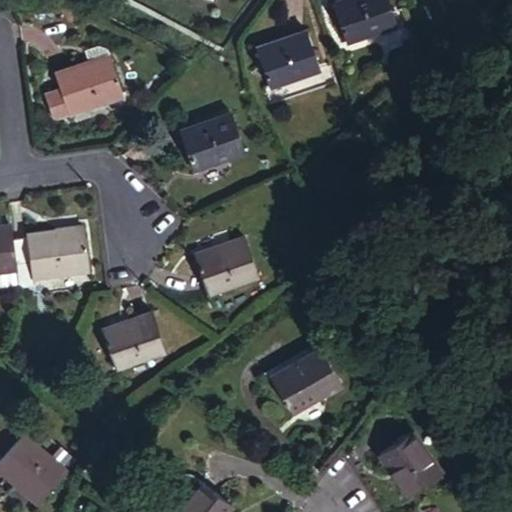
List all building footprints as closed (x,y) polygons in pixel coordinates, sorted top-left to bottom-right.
[(396,23),(388,0),(348,0),(334,5),(346,41),(396,23)] [(320,67),(308,32),(257,48),(269,84),(320,67)] [(86,48),(90,61),(109,55),(106,47),(98,44),(86,48)] [(122,92),(109,55),(55,73),(60,88),(45,94),(52,116),(67,110),(69,112),(122,92)] [(244,149),(231,113),(181,131),(194,167),(244,149)] [(0,270),(16,268),(12,238),(10,223),(0,224),(0,270)] [(17,282),(18,286),(34,283),(33,276),(87,269),(82,225),(28,233),(29,235),(12,238),(16,268),(17,282)] [(259,274),(246,237),(195,254),(207,292),(259,274)] [(16,268),(0,270),(0,284),(17,282),(16,268)] [(166,348),(154,311),(103,330),(115,367),(166,348)] [(320,345),(274,373),(293,407),(320,391),(323,395),(342,384),(320,345)] [(293,407),(296,411),(323,395),(320,391),(293,407)] [(410,495),(442,471),(413,428),(380,452),(410,495)] [(65,469),(23,432),(0,459),(0,467),(38,501),(65,469)] [(227,511),(233,505),(201,482),(178,511),(227,511)]
